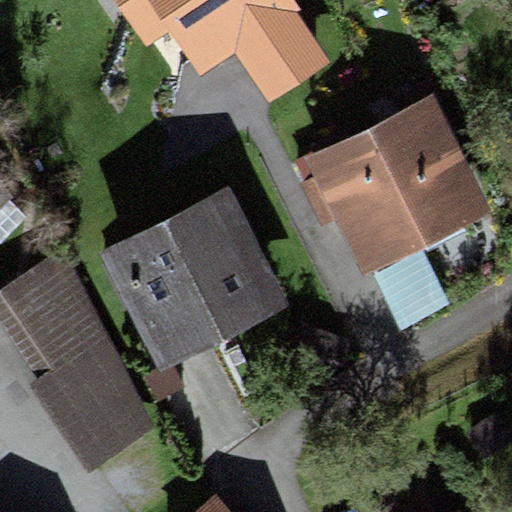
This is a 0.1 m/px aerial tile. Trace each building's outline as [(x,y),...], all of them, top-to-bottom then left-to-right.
[(279,1),(278,0),(139,0),(146,11),(161,0),(175,0),(207,48),(279,1)] [(332,162),(325,147),(297,161),(325,218),(353,204),(373,243),(462,199),(422,118),(438,110),(424,81),(397,95),(412,123),(332,162)] [(119,254),(163,341),(265,290),(221,203),(119,254)] [(0,295),(0,306),(13,326),(69,288),(54,258),(0,295)] [(13,326),(47,376),(96,342),(69,288),(13,326)] [(140,428),(96,342),(47,376),(39,382),(92,461),(140,428)] [(432,511),(416,490),(387,511),(432,511)] [(197,511),(221,511),(211,500),(197,511)]
